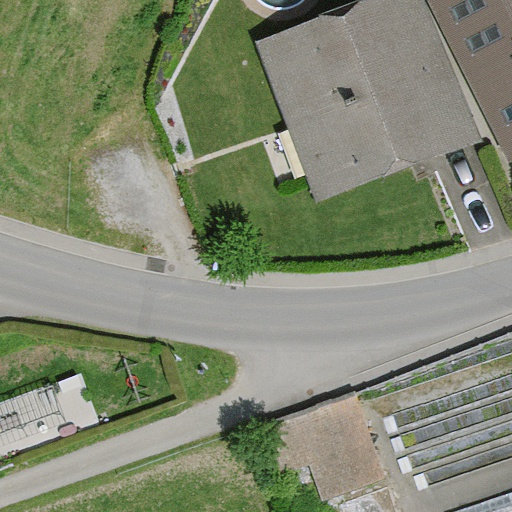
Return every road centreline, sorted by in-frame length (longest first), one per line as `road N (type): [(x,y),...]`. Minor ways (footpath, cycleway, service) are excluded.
road 1 (residential): [(325,319),(266,391),(227,412),(0,492)]
road 2 (unclassified): [(0,268),(141,303),(325,319)]
road 3 (unclassified): [(325,319),(428,308),(511,283)]
